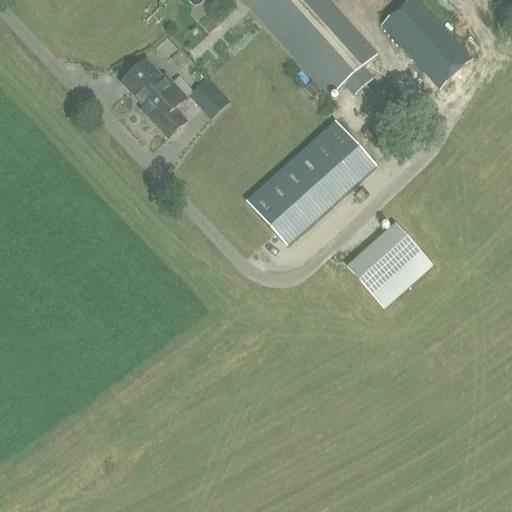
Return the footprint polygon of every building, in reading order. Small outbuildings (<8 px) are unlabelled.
[(326,0),(241,0),(331,99),(345,86),(356,97),(373,81),(363,70),(378,57),(326,0)] [(359,0),(377,19),(397,0),(359,0)] [(414,0),(383,29),(440,92),(473,63),(415,0),(414,0)] [(175,113),(187,102),(166,79),(163,82),(148,66),(124,88),(150,116),(147,118),(170,143),(188,127),(175,113)] [(207,82),(188,100),(197,109),(216,91),(207,82)] [(391,86),(371,104),(398,135),(418,117),(391,86)] [(197,109),(211,123),(230,105),(216,91),(197,109)] [(337,124),(247,205),(287,249),(377,169),(337,124)] [(384,314),(435,269),(399,228),(348,273),(384,314)]
